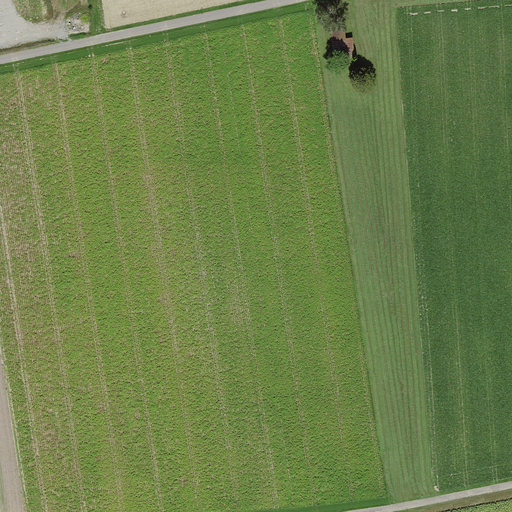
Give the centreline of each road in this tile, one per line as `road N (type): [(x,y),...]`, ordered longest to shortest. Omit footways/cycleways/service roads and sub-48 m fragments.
road 1 (track): [(293,0),(0,60)]
road 2 (track): [(511,487),(352,511)]
